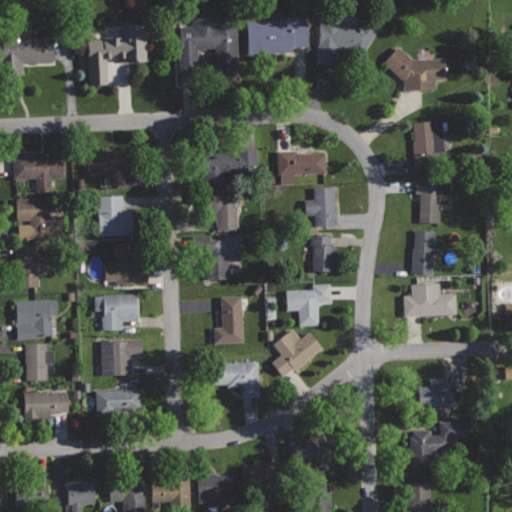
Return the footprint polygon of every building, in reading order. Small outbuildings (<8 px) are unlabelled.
[(320,9),(317,61),(338,63),(339,47),(350,47),(358,53),(378,26),(367,18),(361,26),(341,24),(341,11),(320,9)] [(306,15),(244,18),(246,54),(291,52),(291,45),(308,44),(306,15)] [(218,16),(191,17),(191,25),(178,26),(181,81),(200,80),(198,49),(213,48),(214,79),(239,77),(236,26),(218,27),(218,16)] [(122,25),(122,37),(87,38),(88,83),(107,83),(106,58),(122,57),(122,61),(146,60),(145,24),(122,25)] [(53,37),(33,38),(32,27),(18,28),(19,33),(0,34),(0,46),(1,58),(17,57),(17,62),(54,60),(53,37)] [(397,46),(383,61),(402,78),(403,90),(435,88),(435,79),(445,78),(444,57),(412,59),(397,46)] [(411,121),(414,165),(437,163),(436,151),(445,150),(443,118),(411,121)] [(204,148),(207,182),(239,180),(239,173),(247,173),(247,165),(263,163),(262,144),(204,148)] [(129,148),(86,150),(87,173),(104,172),(104,187),(124,186),(124,171),(130,171),(129,148)] [(325,149),(278,149),(278,183),(293,183),(293,174),(325,174),(325,149)] [(63,151),(10,154),(11,178),(34,176),(35,191),(50,190),(50,175),(64,174),(63,151)] [(451,179),(414,178),(414,189),(419,189),(418,221),(439,222),(440,203),(450,204),(451,179)] [(334,186),(312,187),(313,198),(303,198),(304,214),(314,214),(314,224),(335,223),(334,186)] [(236,187),(212,189),(214,229),(238,228),(236,187)] [(122,193),(95,195),(97,235),(134,233),(132,210),(123,211),(122,193)] [(47,196),(15,197),(16,219),(30,219),(30,237),(63,236),(62,215),(48,215),(47,196)] [(434,229),(413,228),(410,271),(432,273),(434,229)] [(309,233),(309,244),(312,245),(311,269),(330,270),(331,259),(336,260),(337,245),(329,245),(330,234),(309,233)] [(240,236),(210,237),(210,234),(190,234),(191,263),(206,263),(206,277),(228,277),(228,260),(241,260),(240,236)] [(134,242),(113,243),(114,265),(103,266),(104,280),(115,279),(115,283),(146,282),(146,268),(135,269),(134,242)] [(36,244),(14,246),(16,286),(38,284),(37,273),(46,272),(45,248),(37,249),(36,244)] [(440,281),(410,282),(410,294),(402,294),(403,315),(456,313),(455,292),(440,293),(440,281)] [(329,282),(312,283),(312,288),(285,289),(287,309),(298,308),(299,325),(318,324),(317,301),(330,300),(329,282)] [(136,292),(93,293),(94,310),(102,309),(102,328),(121,327),(121,318),(127,318),(127,316),(137,315),(136,292)] [(241,294),(220,295),(221,326),(214,326),(214,341),(242,340),(241,294)] [(56,297),(13,299),(14,323),(16,323),(16,336),(35,336),(35,334),(51,333),(51,320),(49,320),(49,314),(57,314),(56,297)] [(292,325),(271,342),(280,352),(270,361),(282,374),(292,366),(297,371),(324,348),(309,329),(301,336),(292,325)] [(140,337),(101,339),(102,374),(130,373),(129,356),(141,355),(140,337)] [(47,342),(24,342),(25,377),(46,377),(46,362),(52,362),(52,349),(47,349),(47,342)] [(257,361),(211,363),(212,383),(227,383),(227,386),(242,385),(242,395),(258,394),(257,361)] [(503,379),(511,377),(511,364),(501,365),(503,379)] [(451,373),(451,379),(438,380),(438,383),(431,383),(431,385),(418,385),(419,405),(453,404),(452,386),(460,386),(459,373),(451,373)] [(139,387),(95,389),(96,415),(115,414),(115,409),(140,408),(139,387)] [(67,390),(24,391),(24,417),(49,417),(49,411),(68,411),(67,390)] [(468,419),(439,421),(439,433),(429,434),(429,429),(412,430),(412,436),(410,436),(412,465),(437,464),(437,449),(448,448),(447,437),(469,435),(468,419)] [(320,428),(288,444),(295,459),(306,453),(316,473),(347,457),(336,435),(326,440),(320,428)] [(242,465),(243,483),(285,481),(284,463),(242,465)] [(188,473),(170,474),(170,483),(151,483),(151,506),(157,506),(157,500),(169,500),(170,509),(189,508),(188,473)] [(232,474),(196,476),(197,498),(205,498),(205,511),(220,510),(219,494),(233,494),(232,474)] [(143,511),(141,478),(109,479),(109,500),(122,499),(122,511),(143,511)] [(93,479),(79,480),(80,485),(67,486),(68,511),(80,511),(79,503),(94,502),(93,479)] [(329,511),(328,480),(305,481),(306,510),(300,511),(343,511),(329,511)] [(431,511),(429,480),(404,481),(406,511),(431,511)] [(44,484),(13,487),(15,508),(46,506),(44,484)]
